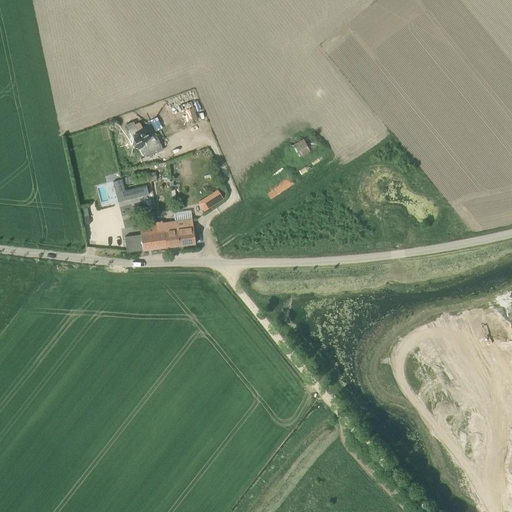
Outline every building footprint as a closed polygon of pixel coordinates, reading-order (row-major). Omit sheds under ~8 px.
[(133,148),(137,149),(140,157),(146,155),(149,156),(163,150),(151,125),(137,131),(133,122),(126,125),(131,136),(129,139),(129,143),(131,146),(133,148)] [(306,142),(304,138),(292,145),(300,159),(321,147),(315,137),(306,142)] [(131,176),(132,177),(124,178),(125,185),(133,184),(155,181),(154,172),(131,176)] [(294,174),(290,177),(287,173),(264,189),(271,199),(294,183),(293,181),(297,178),(294,174)] [(121,179),(112,182),(118,203),(127,200),(148,195),(148,193),(146,185),(125,191),(124,189),(121,179)] [(224,199),(218,191),(213,194),(214,196),(204,202),(209,209),(224,199)] [(178,246),(195,244),(190,210),(174,213),(175,221),(178,246)] [(155,223),(156,227),(156,233),(160,232),(164,232),(165,248),(178,246),(175,221),(162,223),(162,222),(155,223)] [(164,232),(160,232),(156,233),(156,227),(147,229),(140,230),(141,235),(132,236),(134,252),(142,251),(165,248),(164,232)]
